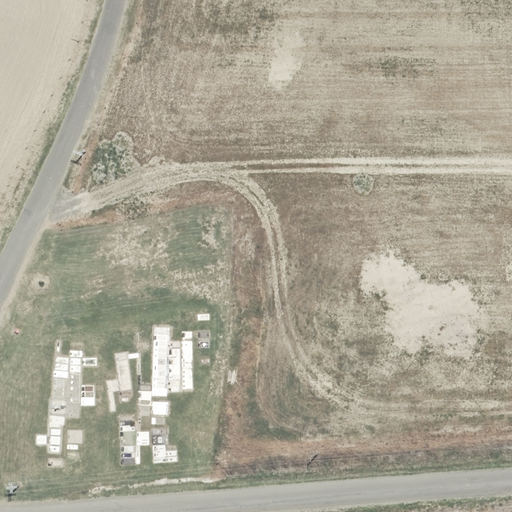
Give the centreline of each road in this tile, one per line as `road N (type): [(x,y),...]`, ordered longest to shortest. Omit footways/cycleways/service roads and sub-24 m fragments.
road 1 (residential): [(132,511),(511,481)]
road 2 (residential): [(114,0),(63,151),(0,282)]
